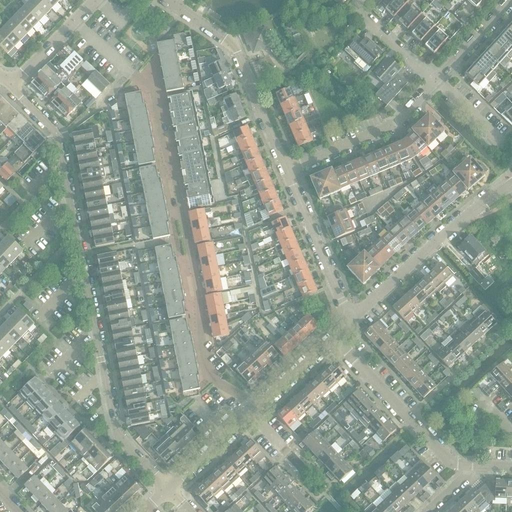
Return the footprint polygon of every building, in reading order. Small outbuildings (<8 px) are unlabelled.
[(26,0),(29,2),(30,1),(45,16),(51,9),(42,0),(26,0)] [(42,0),(51,9),(58,3),(55,0),(42,0)] [(406,4),(408,2),(408,1),(408,2),(405,0),(384,0),(382,3),(387,7),(385,9),(393,17),(394,18),(396,15),(395,15),(406,4)] [(467,0),(476,8),(483,0),(467,0)] [(19,4),(23,8),(24,7),(39,22),(45,16),(30,1),(29,2),(25,6),(21,2),(19,4)] [(419,17),(422,14),(421,14),(412,6),(410,8),(406,4),(395,15),(396,15),(400,19),(398,22),(407,30),(409,28),(409,27),(419,16),(419,17)] [(12,11),(16,15),(17,14),(32,28),(39,22),(24,7),(23,8),(19,12),(15,8),(12,11)] [(447,20),(452,15),(448,12),(443,17),(447,20)] [(6,17),(10,21),(11,20),(26,35),(32,28),(17,14),(16,15),(12,19),(8,15),(6,17)] [(433,29),(435,26),(434,26),(426,18),(424,21),(419,17),(419,16),(409,27),(409,28),(414,32),(412,34),(420,42),(422,40),(422,39),(432,28),(433,29)] [(0,23),(0,24),(4,28),(5,27),(20,41),(26,35),(11,20),(10,21),(6,25),(2,21),(0,23)] [(0,34),(13,48),(20,41),(5,27),(4,28),(0,32),(0,31),(0,34)] [(422,40),(427,44),(425,46),(433,54),(434,54),(448,38),(447,38),(439,31),(437,33),(433,29),(432,28),(422,39),(422,40)] [(511,48),(511,34),(506,29),(499,37),(511,48)] [(250,45),(257,42),(261,50),(269,46),(262,31),(247,37),(250,45)] [(0,47),(7,54),(13,48),(0,34),(0,47)] [(382,53),(371,42),(369,44),(365,40),(362,43),(356,37),(344,50),(355,61),(353,63),(362,71),(364,72),(366,73),(368,71),(371,67),(369,66),(382,53)] [(511,48),(499,37),(492,44),(506,56),(510,60),(511,57),(511,48)] [(176,53),(173,39),(166,40),(166,42),(156,44),(159,56),(158,56),(158,57),(176,53)] [(499,64),(504,68),(511,61),(510,60),(506,56),(492,44),(485,52),(499,64)] [(74,53),(66,45),(61,51),(69,59),(74,53)] [(492,71),(499,64),(485,52),(479,59),(492,71)] [(38,90),(46,98),(60,83),(57,79),(64,72),(68,76),(74,69),(79,65),(82,61),(74,53),(69,59),(62,66),(59,69),(54,74),(38,90)] [(158,57),(159,57),(161,68),(160,68),(160,69),(179,65),(176,53),(158,57)] [(407,84),(395,73),(399,69),(388,59),(374,74),(385,84),(375,95),(386,106),(407,84)] [(488,81),(489,82),(496,75),(492,71),(479,59),(472,66),(488,81)] [(82,67),(86,71),(90,66),(87,62),(82,67)] [(226,72),(221,62),(208,67),(213,78),(226,72)] [(54,74),(50,70),(53,67),(49,63),(30,82),(38,90),(54,74)] [(160,69),(161,69),(163,80),(162,80),(162,81),(181,77),(179,65),(160,69)] [(90,66),(86,71),(91,76),(96,71),(90,66)] [(472,66),(465,73),(467,75),(467,76),(473,82),(470,85),(477,93),(488,81),(472,66)] [(96,71),(91,76),(81,86),(92,96),(95,100),(110,85),(96,71)] [(226,72),(213,78),(202,83),(203,88),(206,87),(206,88),(216,84),(218,89),(231,84),(226,72)] [(162,81),(163,81),(164,81),(166,93),(183,90),(181,77),(162,81)] [(349,79),(346,85),(353,90),(356,84),(349,79)] [(60,91),(50,102),(58,110),(73,94),(77,90),(70,83),(66,88),(65,86),(60,91)] [(276,95),(280,105),(295,99),(292,93),(303,88),(301,84),(290,89),(276,95)] [(190,210),(189,209),(198,207),(198,208),(202,207),(210,205),(210,206),(211,205),(214,204),(192,91),(183,93),(183,95),(167,98),(167,100),(170,99),(171,105),(168,105),(170,112),(169,112),(169,113),(170,113),(170,114),(173,114),(174,119),(171,120),(172,126),(171,127),(172,128),(173,127),(173,129),(176,128),(177,134),(174,134),(175,141),(174,141),(174,142),(176,142),(176,143),(179,143),(180,148),(177,149),(178,156),(177,156),(177,157),(178,156),(179,158),(181,157),(183,163),(180,163),(181,170),(180,170),(180,171),(181,171),(181,172),(184,172),(185,177),(183,178),(184,185),(183,185),(183,186),(184,185),(187,199),(186,199),(186,200),(187,200),(189,210),(190,210)] [(124,94),(126,106),(143,102),(139,92),(139,93),(133,94),(133,92),(124,94)] [(214,98),(211,92),(204,95),(207,101),(214,98)] [(73,94),(58,110),(66,117),(81,102),(73,94)] [(304,95),(308,105),(312,104),(313,104),(308,94),(304,95)] [(240,106),(235,95),(223,100),(226,107),(220,109),(222,114),(240,106)] [(92,96),(84,105),(87,108),(88,109),(89,107),(94,103),(96,100),(95,100),(92,96)] [(300,97),(295,99),(280,105),(284,115),(299,109),(297,103),(302,101),(300,97)] [(207,101),(209,106),(216,103),(214,98),(207,101)] [(0,101),(0,118),(10,108),(2,100),(0,101)] [(144,105),(143,102),(126,106),(129,117),(148,114),(145,106),(146,105),(144,105)] [(224,126),(212,131),(214,137),(229,130),(227,124),(229,124),(245,117),(240,106),(222,114),(224,118),(222,119),(224,126)] [(299,109),(284,115),(289,126),(304,120),(301,114),(306,111),(305,107),(299,109)] [(511,107),(507,113),(505,111),(501,116),(511,126),(511,107)] [(0,135),(2,133),(18,116),(10,108),(0,118),(0,135)] [(149,116),(148,114),(129,117),(131,130),(150,126),(147,117),(149,116)] [(436,140),(444,132),(436,124),(440,121),(433,114),(430,117),(429,116),(420,123),(436,140)] [(2,133),(11,141),(27,125),(18,116),(2,133)] [(304,120),(289,126),(293,136),(308,130),(306,124),(311,122),(309,117),(304,120)] [(420,123),(412,131),(413,132),(427,147),(427,148),(436,140),(420,123)] [(10,142),(19,150),(35,133),(27,125),(11,141),(10,142)] [(72,134),(74,144),(93,140),(100,139),(97,126),(91,127),(91,130),(72,134)] [(151,127),(150,126),(131,130),(133,142),(151,138),(151,128),(151,127)] [(252,138),(247,127),(227,136),(229,140),(235,138),(237,144),(252,138)] [(308,130),(293,136),(298,147),(313,141),(310,135),(316,132),(314,128),(308,130)] [(413,132),(405,140),(403,141),(414,157),(417,156),(427,147),(413,132)] [(19,150),(14,154),(24,164),(37,151),(45,142),(35,133),(19,150)] [(151,138),(133,142),(136,154),(153,150),(155,150),(154,149),(153,150),(153,139),(153,138),(151,138)] [(237,144),(226,149),(228,153),(239,148),(242,154),(256,148),(252,138),(237,144)] [(74,144),(76,153),(95,149),(93,140),(74,144)] [(403,141),(401,142),(391,146),(399,165),(411,160),(414,157),(403,141)] [(45,142),(37,151),(41,155),(42,156),(50,147),(45,142)] [(454,149),(450,145),(445,150),(449,153),(454,149)] [(391,146),(381,150),(389,169),(399,165),(391,146)] [(242,154),(231,159),(232,163),(244,159),(246,164),(260,158),(256,148),(242,154)] [(76,153),(78,163),(97,159),(95,149),(76,153)] [(452,157),(457,153),(454,149),(449,153),(452,157)] [(154,164),(153,150),(136,154),(138,166),(153,164),(154,164)] [(381,150),(371,155),(379,173),(389,169),(381,150)] [(445,150),(440,154),(444,158),(449,153),(445,150)] [(444,158),(447,162),(452,157),(449,153),(444,158)] [(371,155),(361,159),(369,177),(379,173),(371,155)] [(426,157),(419,161),(422,166),(430,162),(430,161),(426,157)] [(101,158),(97,159),(78,163),(80,172),(103,167),(101,158)] [(246,164),(240,167),(242,172),(248,169),(250,175),(265,169),(260,158),(246,164)] [(361,159),(351,163),(359,182),(369,177),(361,159)] [(476,184),(485,176),(484,175),(488,171),(482,164),(477,168),(470,159),(461,166),(476,184)] [(430,162),(422,166),(425,171),(433,166),(430,162)] [(7,163),(0,169),(0,176),(6,182),(16,172),(7,163)] [(351,163),(341,167),(349,186),(359,182),(351,163)] [(440,165),(434,169),(437,173),(443,169),(440,165)] [(159,178),(157,173),(154,166),(153,166),(154,166),(139,169),(141,181),(159,178)] [(461,166),(453,174),(454,175),(467,190),(468,191),(476,184),(461,166)] [(105,177),(103,167),(80,172),(82,181),(101,178),(105,177)] [(341,167),(332,171),(331,172),(339,190),(340,190),(349,186),(341,167)] [(250,187),(255,185),(269,179),(265,169),(250,175),(235,181),(237,186),(248,181),(250,187)] [(419,169),(412,173),(414,178),(422,173),(419,169)] [(332,171),(331,170),(321,175),(330,196),(340,191),(340,190),(339,190),(331,172),(332,171)] [(229,172),(224,174),(225,179),(226,185),(233,182),(229,172)] [(321,175),(310,179),(319,200),(330,196),(321,175)] [(454,175),(446,182),(459,197),(467,190),(454,175)] [(421,177),(416,180),(419,185),(424,181),(421,177)] [(82,181),(84,191),(103,187),(101,178),(82,181)] [(163,189),(159,179),(160,179),(160,178),(159,178),(141,181),(143,193),(163,189)] [(255,185),(250,187),(249,188),(251,192),(257,190),(259,195),(273,189),(269,179),(255,185)] [(446,182),(438,189),(451,204),(459,197),(446,182)] [(84,191),(86,200),(105,196),(103,187),(84,191)] [(403,188),(398,193),(401,197),(406,192),(403,188)] [(165,200),(161,191),(164,190),(163,189),(143,193),(146,204),(165,200)] [(259,196),(253,198),(255,203),(261,200),(264,206),(278,200),(273,189),(259,195),(259,196)] [(438,189),(429,196),(443,211),(451,204),(438,189)] [(396,201),(401,197),(398,193),(393,197),(396,201)] [(86,200),(88,210),(107,206),(105,196),(86,200)] [(429,196),(421,203),(434,218),(443,211),(429,196)] [(166,212),(165,201),(166,201),(166,200),(165,200),(146,204),(148,216),(166,212)] [(282,211),(278,200),(258,209),(259,213),(266,210),(268,217),(282,211)] [(387,203),(382,207),(385,211),(390,207),(387,203)] [(421,203),(413,210),(426,225),(434,218),(421,203)] [(112,205),(107,206),(88,210),(89,219),(114,214),(112,205)] [(380,215),(385,211),(382,207),(377,211),(380,215)] [(206,220),(205,214),(211,213),(210,208),(188,213),(190,223),(206,220)] [(350,221),(345,210),(327,218),(331,229),(350,221)] [(413,210),(405,217),(418,232),(426,225),(413,210)] [(168,224),(169,224),(169,223),(168,223),(168,212),(166,212),(148,216),(150,228),(168,224)] [(249,213),(245,214),(247,228),(254,225),(249,213)] [(115,214),(114,214),(89,219),(91,228),(110,225),(117,223),(115,214)] [(410,240),(418,232),(405,217),(397,225),(410,240)] [(264,233),(273,229),(276,235),(290,229),(285,218),(262,228),(264,233)] [(190,223),(192,233),(208,230),(206,220),(190,223)] [(331,229),(336,239),(354,231),(350,221),(331,229)] [(150,228),(153,240),(167,237),(167,238),(168,238),(168,224),(150,228)] [(91,228),(93,238),(112,234),(110,225),(91,228)] [(402,247),(410,240),(397,225),(388,232),(402,247)] [(278,239),(280,245),(294,239),(290,229),(276,235),(278,239)] [(192,233),(194,244),(210,241),(208,230),(192,233)] [(388,232),(380,240),(394,254),(402,247),(388,232)] [(114,244),(112,234),(93,238),(95,247),(114,244)] [(16,258),(23,251),(8,237),(3,242),(0,239),(0,244),(1,243),(16,258)] [(484,264),(491,258),(485,252),(485,251),(471,237),(470,238),(469,237),(465,241),(465,242),(458,248),(476,268),(482,263),(484,264)] [(282,249),(284,255),(299,249),(294,239),(280,245),(274,248),(276,252),(282,249)] [(380,240),(372,247),(386,262),(394,254),(380,240)] [(1,243),(0,244),(0,255),(10,265),(16,258),(1,243)] [(213,243),(197,247),(199,259),(215,255),(213,243)] [(257,243),(251,245),(252,251),(259,248),(257,243)] [(174,257),(171,248),(170,245),(169,245),(169,246),(154,249),(157,261),(174,257)] [(372,247),(365,254),(364,254),(378,269),(386,262),(372,247)] [(286,260),(289,266),(303,260),(299,249),(284,255),(285,255),(273,260),(275,265),(286,260)] [(97,256),(99,266),(118,262),(116,253),(97,256)] [(365,254),(364,253),(355,261),(371,278),(379,270),(378,269),(364,254),(365,254)] [(0,267),(3,271),(10,265),(0,255),(0,267)] [(215,255),(199,259),(201,270),(218,267),(217,261),(215,255)] [(178,268),(175,259),(176,258),(174,258),(174,257),(157,261),(159,272),(178,268)] [(291,270),(293,275),(293,276),(307,270),(303,260),(289,266),(283,268),(285,273),(291,270)] [(355,261),(347,269),(363,285),(371,278),(355,261)] [(118,262),(99,266),(101,276),(120,272),(120,271),(124,270),(125,269),(124,263),(123,262),(118,263),(118,262)] [(446,286),(448,287),(455,280),(452,277),(452,276),(441,264),(433,271),(446,286)] [(218,267),(201,270),(204,282),(220,278),(219,274),(218,267)] [(181,280),(177,270),(179,269),(178,268),(159,272),(161,284),(181,280)] [(482,281),(484,279),(475,269),(469,274),(479,284),(482,281)] [(295,281),(298,286),(312,280),(307,270),(293,276),(293,275),(287,277),(289,283),(295,281)] [(438,293),(446,286),(433,271),(425,278),(437,291),(438,293)] [(101,276),(103,285),(122,281),(120,272),(101,276)] [(488,276),(484,279),(482,281),(479,284),(485,291),(494,283),(488,276)] [(258,279),(260,291),(267,288),(263,277),(258,279)] [(204,282),(206,294),(222,291),(220,278),(204,282)] [(425,278),(417,286),(429,298),(437,291),(425,278)] [(181,292),(181,291),(181,281),(181,280),(161,284),(164,295),(181,292)] [(316,291),(312,280),(298,286),(298,287),(283,293),(285,297),(300,291),(302,297),(316,291)] [(103,285),(105,294),(124,291),(122,281),(103,285)] [(417,286),(409,293),(421,306),(429,298),(417,286)] [(267,288),(260,291),(262,297),(271,293),(268,287),(267,288)] [(207,297),(205,297),(207,308),(223,304),(223,305),(229,304),(235,302),(237,302),(236,295),(247,293),(247,294),(254,293),(253,288),(207,297)] [(105,294),(106,304),(125,300),(124,291),(105,294)] [(183,304),(183,303),(185,303),(185,302),(183,302),(183,292),(184,292),(183,291),(181,291),(181,292),(164,295),(166,307),(183,304)] [(409,293),(401,300),(413,313),(421,306),(409,293)] [(106,304),(108,313),(127,309),(125,300),(106,304)] [(401,300),(393,308),(405,320),(413,313),(401,300)] [(458,309),(463,304),(460,300),(455,305),(458,309)] [(28,311),(32,308),(26,302),(23,306),(28,311)] [(166,307),(168,319),(183,317),(184,317),(183,304),(166,307)] [(207,308),(209,317),(225,314),(223,305),(223,304),(207,308)] [(304,318),(299,323),(310,334),(318,326),(297,304),(293,306),(304,318)] [(488,331),(496,324),(480,307),(472,315),(474,317),(475,316),(488,331)] [(108,313),(110,323),(129,319),(127,309),(108,313)] [(27,331),(34,324),(18,310),(14,315),(9,311),(7,313),(11,318),(12,317),(27,331)] [(209,317),(211,328),(227,324),(225,314),(209,317)] [(475,316),(474,317),(466,324),(468,326),(469,326),(480,339),(488,331),(475,316)] [(12,317),(11,318),(7,321),(3,317),(0,320),(5,324),(6,323),(21,338),(27,331),(12,317)] [(134,318),(129,319),(110,323),(112,332),(131,328),(135,327),(134,318)] [(296,326),(291,330),(301,342),(310,334),(299,323),(295,318),(291,321),(296,326)] [(189,331),(184,319),(169,322),(171,335),(189,331)] [(372,343),(384,331),(388,327),(381,319),(364,335),(372,343)] [(287,333),(283,338),(282,338),(293,350),(301,342),(291,330),(284,322),(280,326),(287,333)] [(432,334),(440,327),(436,322),(428,329),(432,334)] [(6,323),(5,324),(1,328),(0,326),(0,330),(14,344),(21,338),(6,323)] [(211,328),(213,338),(229,335),(227,324),(211,328)] [(284,358),(293,350),(282,338),(283,338),(270,324),(266,327),(279,341),(274,346),(276,348),(284,358)] [(469,326),(468,326),(461,333),(472,346),(480,339),(469,326)] [(112,332),(114,341),(133,338),(131,328),(112,332)] [(428,329),(420,336),(424,341),(432,334),(428,329)] [(472,346),(461,333),(457,329),(449,336),(465,353),(472,346)] [(0,330),(0,343),(8,351),(14,344),(0,330)] [(191,343),(194,343),(193,342),(189,332),(190,332),(190,331),(189,331),(171,335),(174,346),(191,343)] [(372,343),(379,351),(392,339),(384,331),(372,343)] [(242,338),(240,340),(244,345),(250,340),(245,335),(242,338)] [(441,343),(445,348),(457,360),(465,353),(449,336),(441,343)] [(114,341),(116,351),(135,347),(133,338),(114,341)] [(379,351),(386,358),(399,347),(392,339),(379,351)] [(269,341),(266,343),(273,350),(276,348),(274,346),(269,341)] [(273,365),(276,362),(273,359),(277,355),(273,350),(266,343),(266,342),(258,349),(273,365)] [(195,355),(195,354),(196,354),(196,353),(195,353),(191,343),(174,346),(176,358),(195,355)] [(116,351),(118,360),(137,357),(135,347),(116,351)] [(386,358),(394,366),(406,355),(399,347),(386,358)] [(445,348),(437,355),(449,368),(457,360),(445,348)] [(262,369),(266,365),(269,368),(273,365),(258,349),(251,356),(262,369)] [(198,367),(198,365),(196,365),(195,355),(176,358),(178,370),(198,367)] [(394,366),(401,374),(414,363),(406,355),(394,366)] [(258,379),(261,376),(258,373),(262,369),(251,356),(243,363),(258,379)] [(118,360),(119,370),(138,366),(137,357),(118,360)] [(243,363),(235,370),(247,383),(252,379),(254,382),(258,379),(243,363)] [(337,383),(340,387),(346,381),(343,378),(345,376),(333,363),(325,371),(337,383)] [(401,374),(409,383),(421,371),(414,363),(401,374)] [(511,371),(510,371),(503,363),(490,374),(498,382),(498,383),(511,371)] [(119,370),(121,379),(140,375),(138,366),(119,370)] [(6,373),(9,376),(15,370),(12,367),(6,373)] [(198,379),(198,377),(199,377),(199,376),(198,376),(198,367),(178,370),(181,383),(198,379)] [(511,384),(511,369),(510,371),(511,371),(498,383),(498,382),(490,389),(490,390),(486,394),(489,397),(501,386),(505,391),(511,384)] [(325,371),(317,378),(329,391),(337,383),(325,371)] [(409,383),(416,390),(428,379),(421,371),(409,383)] [(121,379),(123,389),(142,385),(140,375),(121,379)] [(26,399),(28,400),(42,387),(39,383),(40,382),(37,379),(36,380),(35,378),(20,392),(21,393),(21,394),(25,399),(26,399)] [(317,378),(309,386),(321,398),(329,391),(317,378)] [(181,383),(183,395),(192,393),(192,391),(197,390),(197,391),(198,391),(198,379),(181,383)] [(436,387),(428,379),(416,390),(423,399),(436,387)] [(123,389),(125,398),(144,394),(142,385),(123,389)] [(309,386),(301,393),(313,405),(321,398),(309,386)] [(33,410),(35,408),(50,395),(46,391),(47,390),(44,387),(43,388),(42,387),(28,400),(26,402),(33,410)] [(359,390),(345,402),(343,405),(350,413),(353,410),(366,398),(359,390)] [(301,393),(294,400),(305,413),(313,405),(301,393)] [(125,398),(127,407),(146,404),(144,394),(125,398)] [(41,414),(42,416),(57,402),(54,399),(55,398),(52,395),(51,396),(50,395),(35,408),(36,409),(35,410),(40,415),(41,414)] [(353,410),(360,419),(374,406),(366,398),(353,410)] [(294,400),(285,408),(297,420),(305,413),(294,400)] [(48,422),(50,424),(64,410),(61,407),(62,406),(59,403),(58,404),(57,402),(42,416),(43,417),(43,418),(47,423),(48,422)] [(127,407),(129,417),(148,413),(146,404),(127,407)] [(17,410),(13,405),(8,409),(13,414),(17,410)] [(374,406),(360,419),(358,421),(365,428),(367,426),(381,414),(374,406)] [(285,408),(277,415),(289,428),(297,420),(285,408)] [(1,413),(9,422),(13,418),(4,409),(1,413)] [(13,414),(18,420),(22,416),(17,410),(13,414)] [(56,430),(57,432),(72,418),(69,415),(70,414),(67,411),(66,412),(64,410),(50,424),(51,425),(50,426),(55,431),(56,430)] [(150,423),(148,413),(129,417),(131,426),(150,423)] [(367,426),(375,434),(388,422),(381,414),(367,426)] [(188,443),(196,436),(190,430),(194,427),(183,416),(180,419),(180,421),(173,427),(188,443)] [(331,416),(327,420),(331,424),(335,421),(331,416)] [(19,420),(20,422),(28,430),(32,426),(23,417),(19,420)] [(9,422),(17,430),(21,427),(13,418),(9,422)] [(63,442),(64,441),(79,426),(76,423),(77,422),(74,419),(73,419),(72,418),(57,432),(55,434),(63,442)] [(375,434),(382,442),(395,430),(388,422),(375,434)] [(37,432),(32,426),(28,430),(33,435),(37,432)] [(147,429),(144,426),(133,429),(140,436),(147,429)] [(17,430),(25,439),(29,435),(21,427),(17,430)] [(173,427),(166,434),(181,450),(188,443),(173,427)] [(140,436),(144,441),(151,434),(147,429),(140,436)] [(75,431),(64,441),(68,445),(69,446),(70,445),(77,452),(92,437),(85,430),(79,435),(75,431)] [(323,438),(315,430),(299,445),(302,448),(305,445),(310,451),(323,438)] [(166,434),(159,441),(174,457),(181,450),(166,434)] [(25,439),(21,442),(26,447),(30,444),(33,448),(37,445),(32,439),(29,435),(25,439)] [(38,441),(42,446),(46,442),(42,437),(38,441)] [(77,452),(83,459),(98,444),(92,437),(77,452)] [(310,451),(314,456),(311,459),(313,461),(317,458),(317,459),(330,447),(323,438),(310,451)] [(253,461),(254,460),(257,463),(265,456),(250,440),(241,449),(253,461)] [(64,441),(63,442),(61,444),(59,442),(49,452),(54,458),(68,445),(64,441)] [(159,441),(151,448),(154,451),(166,464),(174,457),(159,441)] [(0,445),(0,460),(1,462),(11,452),(3,443),(0,445)] [(360,448),(356,443),(352,447),(356,452),(360,448)] [(83,459),(90,466),(105,451),(98,444),(83,459)] [(33,448),(38,453),(33,457),(37,461),(45,454),(41,450),(42,450),(37,445),(33,448)] [(365,453),(370,449),(367,445),(362,450),(365,453)] [(317,459),(324,466),(337,454),(330,447),(317,459)] [(241,449),(233,456),(245,469),(253,461),(241,449)] [(371,449),(366,453),(370,457),(375,453),(371,449)] [(105,451),(90,466),(87,468),(93,475),(111,458),(105,451)] [(1,462),(9,470),(20,461),(11,452),(1,462)] [(54,459),(61,466),(66,462),(58,454),(54,459)] [(324,466),(329,472),(326,475),(329,477),(345,462),(337,454),(324,466)] [(233,456),(225,463),(237,476),(238,476),(245,469),(233,456)] [(427,485),(436,477),(424,464),(420,459),(411,467),(416,472),(427,485)] [(9,470),(18,480),(28,470),(20,461),(9,470)] [(48,464),(56,473),(60,469),(52,461),(48,464)] [(329,477),(331,480),(334,477),(339,482),(352,470),(345,462),(329,477)] [(231,486),(240,478),(238,476),(237,476),(225,463),(217,471),(231,486)] [(130,478),(133,475),(125,467),(122,469),(126,474),(130,478)] [(264,488),(266,491),(283,476),(275,468),(262,479),(267,485),(264,488)] [(69,479),(60,469),(56,473),(65,482),(69,479)] [(221,491),(222,490),(224,492),(231,486),(217,471),(209,478),(221,491)] [(256,480),(261,476),(258,472),(253,477),(256,480)] [(416,472),(408,479),(419,492),(427,485),(416,472)] [(133,495),(140,489),(126,474),(119,480),(133,495)] [(98,475),(93,480),(97,484),(103,479),(98,475)] [(411,499),(414,496),(419,492),(408,479),(403,475),(395,482),(411,499)] [(44,486),(47,482),(43,478),(39,481),(34,476),(24,486),(32,495),(43,485),(44,486)] [(272,490),(277,496),(290,484),(283,476),(266,491),(268,493),(272,490)] [(209,478),(202,485),(213,498),(221,491),(209,478)] [(119,480),(112,487),(126,502),(133,495),(119,480)] [(491,501),(495,501),(495,498),(505,498),(506,481),(496,481),(495,485),(485,485),(491,501)] [(43,485),(32,495),(33,496),(34,496),(41,505),(52,495),(51,494),(55,491),(47,482),(44,486),(43,485)] [(388,489),(392,494),(404,506),(411,499),(395,482),(388,489)] [(277,496),(284,504),(297,492),(290,484),(277,496)] [(91,493),(83,485),(80,487),(88,496),(91,493)] [(202,485),(194,492),(200,499),(201,500),(206,505),(213,498),(202,485)] [(478,509),(479,508),(486,501),(489,503),(491,501),(485,485),(478,492),(475,489),(466,497),(478,509)] [(240,495),(245,490),(242,486),(237,491),(240,495)] [(112,487),(105,493),(119,508),(126,502),(112,487)] [(253,497),(249,492),(245,496),(249,500),(253,497)] [(284,504),(292,511),(305,500),(297,492),(284,504)] [(105,493),(102,496),(98,500),(108,511),(114,511),(119,508),(105,493)] [(392,494),(389,496),(384,501),(394,511),(397,511),(404,506),(392,494)] [(41,505),(48,511),(50,511),(60,503),(52,495),(41,505)] [(465,511),(480,511),(481,511),(479,508),(478,509),(466,497),(458,504),(465,511)] [(199,500),(198,501),(205,509),(208,507),(206,505),(201,500),(200,499),(199,500)] [(108,511),(98,500),(90,507),(94,511),(108,511)] [(312,508),(305,500),(292,511),(307,511),(312,508)] [(394,511),(384,501),(376,508),(379,511),(394,511)] [(50,511),(68,511),(60,503),(50,511)] [(264,509),(259,503),(255,507),(260,511),(264,509)] [(379,511),(376,508),(371,503),(364,510),(365,511),(379,511)]
